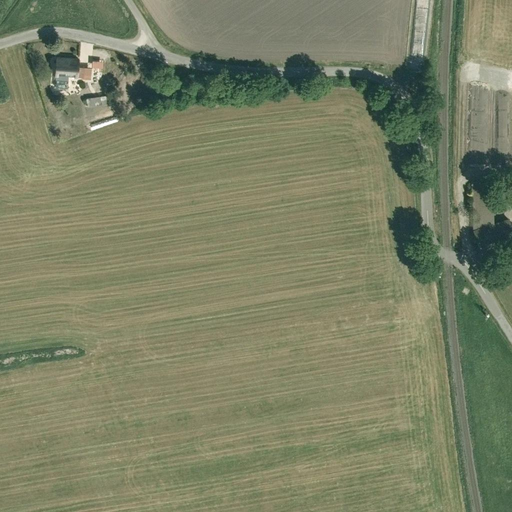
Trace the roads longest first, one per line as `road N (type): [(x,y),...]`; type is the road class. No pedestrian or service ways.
road 1 (unclassified): [(155,54),(235,72),(351,73),(388,82),(420,127),(431,243),(470,270),(511,335)]
road 2 (unclassified): [(0,46),(66,34),(155,54)]
